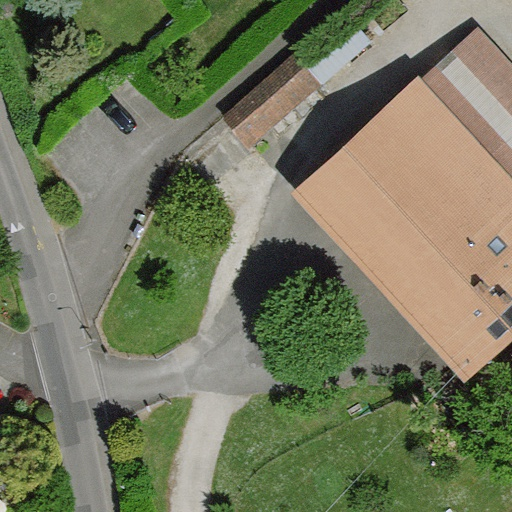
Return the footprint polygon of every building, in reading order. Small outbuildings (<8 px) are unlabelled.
[(511,75),(474,33),(311,182),(370,246),(477,147),(482,152),(511,124),(511,75)] [(294,59),(229,115),(252,144),(317,88),(294,59)] [(511,184),(511,124),(482,152),(511,184)] [(511,212),(511,184),(482,152),(477,147),(370,246),(417,299),(511,212)] [(511,212),(417,299),(480,367),(511,337),(511,212)]
